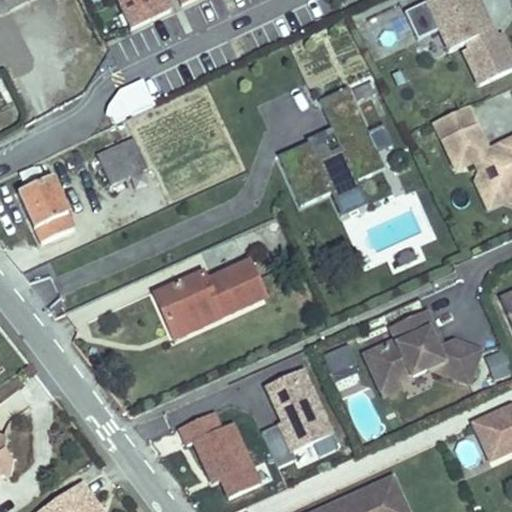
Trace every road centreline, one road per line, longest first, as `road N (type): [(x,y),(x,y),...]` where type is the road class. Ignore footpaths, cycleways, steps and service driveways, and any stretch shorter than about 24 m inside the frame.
road 1 (residential): [(15,307),(250,202),(290,123)]
road 2 (residential): [(0,162),(85,121),(113,80),(296,0)]
road 3 (residential): [(15,307),(172,511)]
